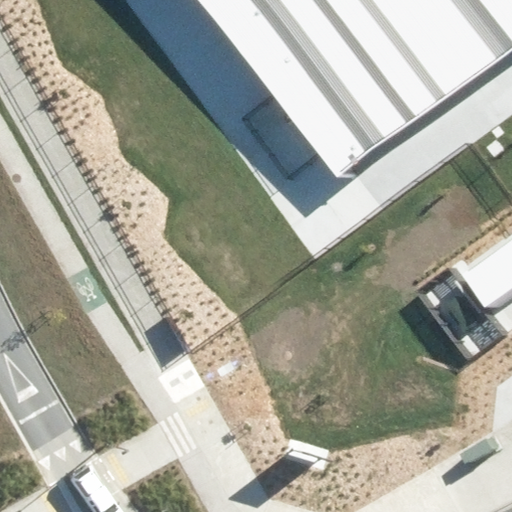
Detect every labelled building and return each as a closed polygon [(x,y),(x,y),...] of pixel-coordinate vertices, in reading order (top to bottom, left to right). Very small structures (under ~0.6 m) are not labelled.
[(511,0),(192,0),(330,179),(511,49),(511,0)] [(511,292),(511,239),(466,274),(491,308),(511,292)] [(458,293),(442,305),(447,311),(450,309),(456,317),(454,319),(459,326),(474,314),(469,307),(466,310),(460,301),(463,299),(458,293)] [(489,439),(463,452),(468,462),(494,450),(489,439)] [(321,449),(294,440),(288,457),(316,466),(321,449)]
